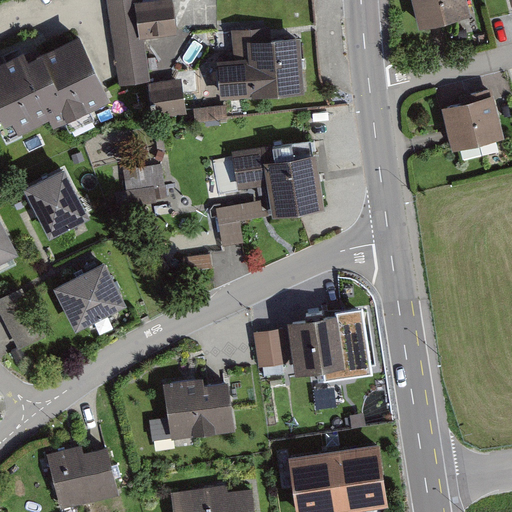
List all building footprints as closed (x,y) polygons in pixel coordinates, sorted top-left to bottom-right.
[(150,81),(144,31),(175,27),(171,0),(156,0),(139,2),(138,0),(105,0),(117,86),(150,81)] [(470,0),(417,0),(425,28),(475,16),(470,0)] [(29,52),(0,66),(0,108),(12,132),(51,113),(56,122),(111,95),(82,37),(33,61),(29,52)] [(221,61),(225,98),(308,89),(304,37),(250,43),(251,58),(221,61)] [(180,81),(147,83),(149,114),(182,112),(180,81)] [(498,95),(447,107),(456,147),(508,135),(498,95)] [(193,105),(194,118),(226,116),(225,102),(193,105)] [(328,206),(319,153),(267,161),(265,146),(235,151),(241,187),(268,182),(273,215),(328,206)] [(160,163),(125,166),(128,201),(163,198),(160,163)] [(64,164),(25,185),(53,238),(92,217),(64,164)] [(243,245),(239,219),(264,216),(262,199),(217,205),(222,248),(243,245)] [(0,210),(0,260),(21,249),(0,210)] [(105,260),(56,287),(79,329),(128,303),(105,260)] [(20,289),(0,300),(0,312),(23,353),(49,338),(20,289)] [(363,313),(294,322),(300,366),(345,360),(346,373),(371,370),(363,313)] [(278,331),(255,335),(260,371),(283,368),(278,331)] [(166,386),(171,436),(239,428),(234,379),(166,386)] [(49,459),(62,507),(118,493),(105,445),(49,459)] [(377,446),(334,453),(342,508),(386,501),(377,446)] [(334,453),(290,460),(298,511),(317,511),(342,508),(334,453)] [(173,496),(176,511),(256,511),(251,483),(173,496)]
